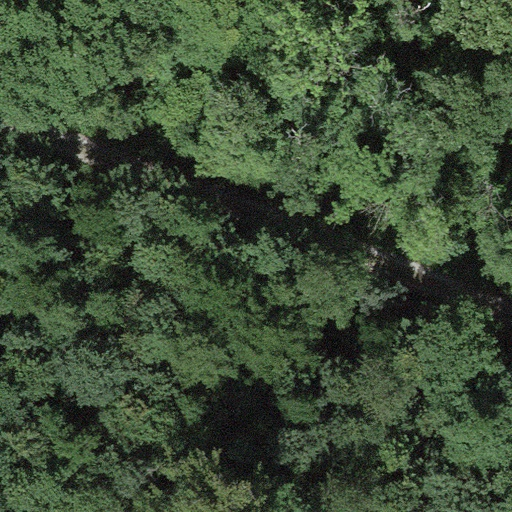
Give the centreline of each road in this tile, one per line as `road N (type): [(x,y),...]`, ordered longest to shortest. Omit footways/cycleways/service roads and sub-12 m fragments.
road 1 (track): [(0,113),(511,309)]
road 2 (track): [(175,0),(86,146)]
